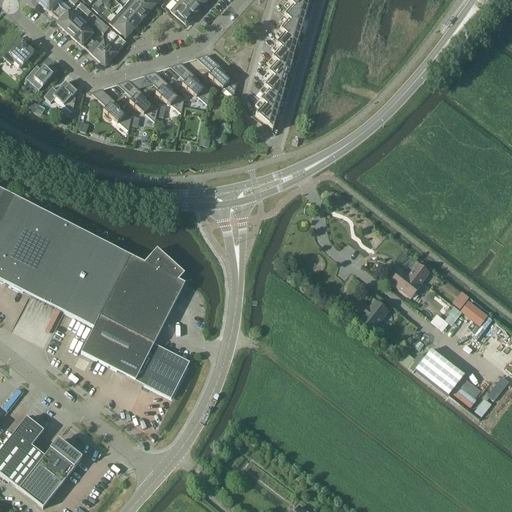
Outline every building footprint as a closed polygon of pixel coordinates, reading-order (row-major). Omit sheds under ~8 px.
[(94,0),(97,0),(99,1),(95,6),(98,10),(103,5),(101,3),(103,0),(88,0),(91,4),(94,0)] [(146,0),(131,0),(131,1),(147,15),(155,7),(146,0)] [(201,11),(188,0),(180,0),(177,4),(193,18),(196,15),(197,16),(201,11)] [(208,3),(204,0),(188,0),(201,11),(208,3)] [(313,8),(303,0),(290,0),(288,3),(309,22),(313,8)] [(315,0),(303,0),(313,8),(315,0)] [(58,1),(38,2),(39,4),(59,23),(67,14),(57,5),(58,3),(58,1)] [(147,15),(131,1),(130,1),(135,5),(128,13),(140,24),(147,15)] [(309,22),(288,3),(283,9),(288,13),(283,17),(305,36),(309,22)] [(193,18),(177,4),(170,13),(186,28),(191,23),(189,22),(193,18)] [(123,9),(116,17),(121,21),(133,32),(140,24),(128,13),(123,9)] [(59,23),(57,26),(65,33),(76,21),(68,14),(67,14),(59,23)] [(305,36),(283,17),(279,23),(284,27),(279,32),(301,50),(305,36)] [(76,21),(65,33),(73,40),(84,28),(76,21)] [(133,32),(121,21),(113,29),(125,40),(133,32)] [(103,24),(99,27),(106,33),(109,29),(103,24)] [(84,28),(73,40),(81,48),(89,39),(92,36),(84,28)] [(301,50),(279,32),(275,37),(280,41),(275,46),(297,65),(301,50)] [(106,46),(104,46),(105,66),(107,66),(126,45),(118,37),(108,48),(106,46)] [(19,68),(21,69),(23,66),(34,53),(35,54),(36,54),(24,43),(21,46),(18,50),(13,46),(19,39),(2,58),(2,59),(11,66),(14,62),(20,68),(19,68)] [(100,48),(89,39),(81,48),(102,66),(105,66),(104,46),(101,47),(100,48)] [(297,65),(275,46),(271,51),(276,55),(271,60),(293,79),(297,65)] [(207,57),(206,57),(205,58),(201,63),(213,73),(211,76),(210,80),(210,83),(211,85),(214,86),(224,89),(234,97),(233,101),(237,84),(207,57)] [(293,79),(271,60),(267,65),(272,69),(267,74),(289,93),(293,79)] [(38,92),(57,72),(56,71),(56,72),(50,67),(51,66),(50,66),(43,73),(37,68),(37,67),(25,80),(26,81),(26,80),(38,91),(38,92)] [(181,66),(180,66),(178,66),(178,67),(179,67),(175,71),(186,82),(184,84),(183,89),(184,92),(185,94),(187,95),(198,97),(207,105),(206,110),(207,110),(211,92),(181,66)] [(154,74),(153,75),(152,75),(152,76),(148,80),(160,91),(158,93),(157,98),(157,100),(158,102),(160,103),(172,106),(181,114),(180,118),(181,119),(184,101),(154,74)] [(289,93),(267,74),(263,79),(268,83),(263,88),(285,107),(289,93)] [(128,83),(127,83),(126,84),(122,89),(134,99),(132,102),(131,106),(131,109),(132,111),(134,112),(145,115),(155,123),(154,127),(158,110),(128,83)] [(71,115),(72,116),(75,100),(72,97),(77,91),(71,85),(68,88),(65,85),(66,84),(65,84),(57,93),(52,89),(44,99),(50,105),(55,100),(71,114),(71,115)] [(285,107),(263,88),(259,93),(264,97),(259,102),(281,121),(285,107)] [(102,92),(100,92),(99,92),(100,93),(96,98),(107,108),(105,110),(104,115),(105,118),(106,120),(108,121),(119,123),(128,131),(127,136),(128,136),(132,118),(102,92)] [(281,121),(259,102),(255,107),(259,112),(255,117),(277,136),(281,121)] [(85,135),(88,127),(80,124),(77,132),(85,135)] [(0,236),(19,201),(0,191),(0,236)] [(129,257),(19,201),(0,236),(0,282),(93,330),(99,318),(129,257)] [(154,252),(143,264),(129,257),(99,318),(154,346),(184,286),(185,286),(179,283),(184,276),(154,252)] [(390,284),(411,301),(420,288),(419,287),(428,275),(417,267),(410,276),(413,278),(411,280),(400,272),(397,275),(395,276),(393,279),(393,281),(390,284)] [(363,316),(364,317),(359,323),(371,333),(388,313),(375,303),(369,311),(368,310),(363,316)] [(485,320),(471,309),(471,308),(467,305),(461,313),(479,327),(485,320)] [(432,321),(441,331),(447,325),(438,316),(432,321)] [(154,346),(99,318),(93,330),(81,355),(171,401),(189,364),(154,346)] [(431,352),(414,372),(447,398),(464,377),(431,352)] [(405,353),(398,362),(407,369),(414,360),(405,353)] [(493,403),(508,385),(502,379),(487,398),(493,403)] [(474,413),(482,418),(491,404),(484,399),(474,413)] [(0,454),(0,476),(43,510),(80,462),(82,460),(58,441),(45,457),(33,448),(44,434),(26,420),(0,454)]
